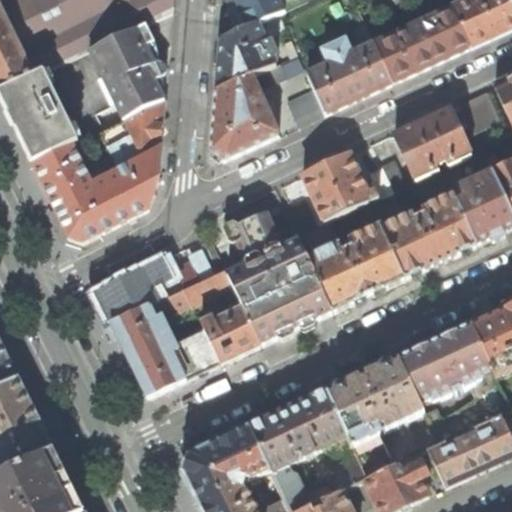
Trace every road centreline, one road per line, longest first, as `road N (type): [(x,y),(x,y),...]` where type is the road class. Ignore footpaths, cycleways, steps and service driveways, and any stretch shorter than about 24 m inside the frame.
road 1 (residential): [(116,455),(511,272)]
road 2 (residential): [(181,215),(511,59)]
road 3 (residential): [(181,215),(199,0)]
road 4 (tertiary): [(116,455),(34,293)]
road 5 (residential): [(34,293),(181,215)]
